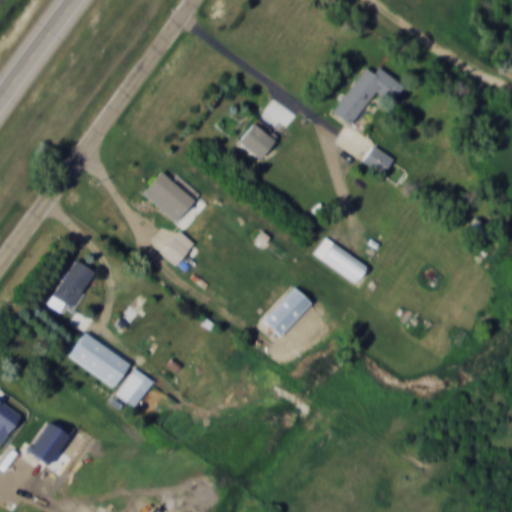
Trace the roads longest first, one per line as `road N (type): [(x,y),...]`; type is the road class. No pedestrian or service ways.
road 1 (residential): [(0,262),(193,0)]
road 2 (primary): [(71,0),(0,97)]
